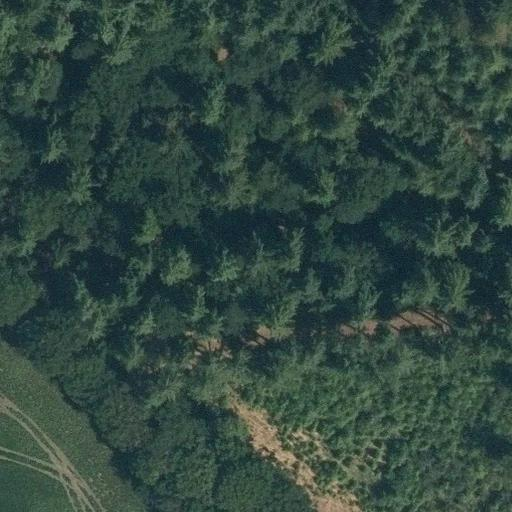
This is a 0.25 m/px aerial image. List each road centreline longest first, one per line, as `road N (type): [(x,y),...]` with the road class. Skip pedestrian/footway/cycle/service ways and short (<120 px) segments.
road 1 (track): [(282,511),(94,342),(511,299)]
road 2 (track): [(94,342),(0,254)]
